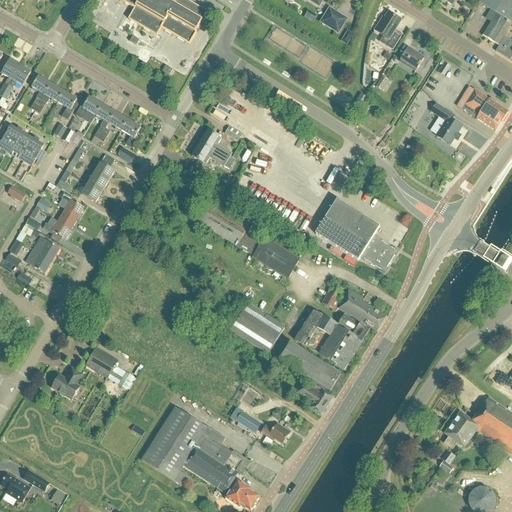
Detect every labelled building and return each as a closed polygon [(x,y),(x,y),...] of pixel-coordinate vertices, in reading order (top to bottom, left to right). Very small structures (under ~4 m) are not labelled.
[(196,33),(208,13),(184,0),(177,0),(176,0),(118,0),(135,10),(129,21),(157,38),(162,30),(190,46),(198,34),(196,33)] [(461,3),(462,0),(440,0),(453,8),(458,1),(461,3)] [(511,0),(481,0),(479,4),(507,21),(511,24),(511,0)] [(338,33),(345,21),(330,11),(322,23),(338,33)] [(401,22),(388,14),(384,19),(383,18),(375,31),(383,37),(379,43),(393,52),(401,39),(394,34),(401,22)] [(511,26),(511,24),(507,21),(506,23),(495,16),(482,37),(499,47),(511,26)] [(354,35),(348,31),(341,41),(347,45),(354,35)] [(511,42),(505,38),(496,53),(510,62),(511,58),(511,42)] [(417,72),(424,60),(408,50),(400,62),(417,72)] [(9,87),(21,68),(10,61),(2,75),(9,79),(6,85),(9,87)] [(9,87),(12,89),(16,84),(23,88),(31,74),(21,68),(9,87)] [(382,91),(389,81),(383,77),(376,88),(382,91)] [(36,113),(51,86),(38,78),(32,89),(40,94),(31,110),(36,113)] [(368,98),(377,89),(371,84),(363,93),(368,98)] [(12,89),(9,87),(6,85),(2,90),(10,95),(13,90),(12,89)] [(58,104),(64,93),(51,86),(36,113),(40,115),(50,99),(58,104)] [(490,102),(474,92),(469,89),(460,103),(457,107),(477,121),(495,133),(501,124),(508,113),(495,105),(496,103),(491,100),(490,102)] [(0,96),(6,101),(10,95),(2,90),(0,93),(0,96)] [(64,93),(58,104),(67,110),(64,115),(62,118),(68,122),(74,111),(72,110),(77,101),(64,93)] [(397,93),(393,100),(398,102),(402,96),(397,93)] [(361,108),(367,98),(361,94),(355,104),(361,108)] [(96,117),(102,107),(89,99),(84,108),(82,107),(76,117),(82,120),(84,117),(87,112),(96,117)] [(366,115),(369,110),(368,110),(370,107),(366,103),(361,111),(366,115)] [(456,141),(459,136),(457,135),(462,128),(452,122),(454,117),(436,105),(431,113),(446,123),(436,138),(450,147),(454,140),(456,141)] [(109,125),(115,114),(102,107),(96,117),(109,125)] [(122,132),(128,122),(115,114),(109,125),(122,132)] [(75,133),(81,124),(76,121),(70,130),(75,133)] [(128,122),(122,132),(131,138),(128,143),(126,146),(132,150),(138,140),(136,138),(141,129),(128,122)] [(62,140),(68,129),(60,125),(54,135),(62,140)] [(99,141),(106,130),(101,127),(95,138),(99,141)] [(239,143),(243,135),(230,127),(225,135),(239,143)] [(15,159),(28,138),(22,134),(23,132),(19,129),(17,131),(11,128),(8,132),(4,130),(0,136),(0,144),(1,145),(0,146),(0,148),(13,156),(12,157),(15,159)] [(68,129),(62,140),(69,144),(76,134),(68,129)] [(106,130),(99,141),(104,144),(111,133),(106,130)] [(83,152),(93,137),(85,131),(75,146),(83,152)] [(228,161),(230,158),(232,155),(218,146),(222,140),(219,138),(208,131),(200,145),(228,161)] [(28,138),(15,159),(18,161),(19,160),(33,168),(34,165),(38,168),(46,155),(42,152),(44,148),(38,144),(40,141),(35,139),(34,141),(28,138)] [(224,168),(228,161),(200,145),(192,158),(204,164),(206,165),(210,159),(224,168)] [(133,164),(137,156),(122,148),(118,155),(133,164)] [(73,162),(78,164),(84,154),(80,151),(73,162)] [(230,158),(228,161),(224,168),(229,171),(235,161),(230,158)] [(71,175),(78,164),(73,162),(67,173),(71,175)] [(92,169),(90,172),(95,175),(109,183),(115,173),(110,170),(101,164),(97,171),(92,169)] [(211,188),(215,181),(193,168),(189,175),(211,188)] [(63,191),(71,175),(67,173),(58,188),(63,191)] [(102,194),(109,183),(95,175),(89,185),(102,194)] [(307,197),(320,188),(316,182),(303,191),(307,197)] [(102,194),(89,185),(88,186),(84,183),(81,187),(86,190),(82,196),(96,204),(102,194)] [(22,203),(27,196),(13,187),(8,194),(22,203)] [(0,206),(5,209),(11,199),(0,192),(0,206)] [(66,211),(79,219),(85,209),(73,202),(74,200),(65,195),(61,200),(69,205),(66,211)] [(52,205),(42,199),(37,207),(47,213),(52,205)] [(288,281),(300,260),(265,239),(266,237),(206,201),(194,222),(253,258),(288,281)] [(384,274),(398,253),(374,238),(380,228),(337,201),(315,236),(358,263),(362,258),(365,260),(364,261),(384,274)] [(72,231),(79,219),(66,211),(58,223),(72,231)] [(31,218),(27,224),(35,229),(38,231),(42,225),(31,218)] [(291,226),(292,224),(283,220),(279,230),(286,233),(287,232),(296,236),(299,229),(291,226)] [(66,241),(72,231),(58,223),(54,230),(46,225),(43,230),(53,236),(54,234),(66,241)] [(214,259),(220,262),(228,244),(191,226),(187,234),(218,249),(214,259)] [(34,251),(40,255),(53,263),(60,250),(41,239),(34,251)] [(483,240),(482,241),(473,255),(473,256),(473,257),(474,257),(475,257),(484,242),(485,241),(484,241),(483,240)] [(16,256),(23,245),(17,241),(10,252),(16,256)] [(53,263),(40,255),(34,251),(26,264),(45,275),(53,263)] [(18,269),(22,262),(10,255),(6,262),(18,269)] [(494,276),(497,271),(490,267),(487,272),(494,276)] [(250,291),(257,295),(260,290),(253,286),(250,291)] [(333,311),(343,293),(333,287),(322,304),(333,311)] [(317,289),(304,306),(312,312),(325,295),(317,289)] [(356,321),(366,305),(363,303),(364,301),(348,291),(337,309),(356,321)] [(263,313),(269,316),(274,307),(267,304),(263,313)] [(268,356),(282,333),(279,331),(282,327),(248,305),(231,332),(268,356)] [(366,305),(356,321),(377,334),(386,317),(366,305)] [(338,327),(314,312),(295,341),(344,372),(362,343),(369,333),(344,317),(338,327)] [(200,330),(202,326),(192,319),(189,322),(200,330)] [(212,345),(215,340),(208,337),(206,341),(212,345)] [(330,393),(341,377),(291,345),(280,362),(330,393)] [(108,380),(118,362),(97,350),(87,368),(108,380)] [(283,376),(287,370),(273,361),(268,370),(273,373),(275,371),(283,376)] [(77,387),(83,377),(72,370),(66,381),(60,377),(53,390),(60,394),(61,396),(64,398),(67,398),(72,401),(80,389),(77,387)] [(118,386),(127,391),(134,378),(125,373),(118,386)] [(317,392),(304,383),(295,395),(311,406),(309,409),(321,417),(334,398),(322,390),(321,390),(319,389),(317,392)] [(511,414),(488,398),(472,422),(460,413),(444,436),(448,439),(444,445),(453,452),(457,445),(465,450),(477,432),(511,455),(511,414)] [(234,454),(214,441),(207,438),(204,436),(208,430),(176,409),(142,462),(174,483),(181,488),(188,477),(181,472),(184,468),(185,469),(186,469),(227,496),(240,475),(242,477),(251,464),(234,453),(234,454)] [(256,434),(262,425),(243,413),(237,421),(241,424),(249,429),(256,434)] [(290,434),(277,425),(272,432),(265,427),(261,434),(273,442),(275,441),(282,446),(290,434)] [(145,433),(135,426),(131,432),(142,438),(145,433)] [(450,475),(454,470),(444,463),(440,468),(450,475)] [(45,494),(51,484),(30,472),(24,481),(45,494)] [(23,505),(31,490),(8,476),(1,487),(9,492),(7,495),(23,505)] [(245,489),(246,487),(239,483),(236,488),(235,487),(233,489),(233,488),(226,499),(235,504),(236,502),(250,511),(251,510),(253,509),(255,507),(254,505),(259,498),(245,489)] [(491,511),(493,511),(494,509),(495,507),(496,505),(496,504),(496,502),(496,500),(496,498),(495,496),(494,494),(493,492),(491,491),(490,490),(488,489),(486,488),(484,488),(482,488),(480,488),(478,489),(476,490),(474,491),(473,492),(472,494),(471,496),(470,498),(470,500),(469,502),(470,504),(470,505),(471,507),(472,509),(473,511),(474,511),(491,511)] [(51,502),(59,507),(65,496),(57,491),(51,502)]
